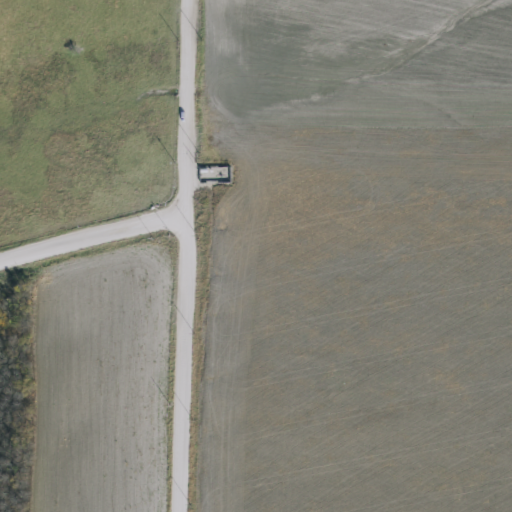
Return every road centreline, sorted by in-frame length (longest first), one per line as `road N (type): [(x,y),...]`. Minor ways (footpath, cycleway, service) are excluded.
road 1 (tertiary): [(177,511),(191,0)]
road 2 (tertiary): [(0,261),(184,215)]
